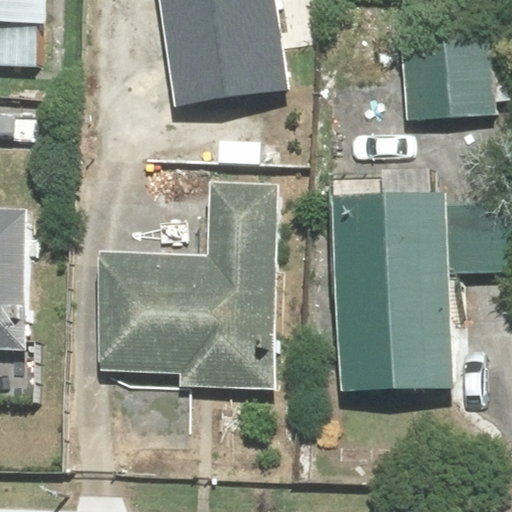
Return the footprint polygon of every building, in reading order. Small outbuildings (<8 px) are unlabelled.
[(0,0),(0,66),(67,69),(69,0),(0,0)] [(174,0),(192,118),(311,100),(296,0),(174,0)] [(511,29),(415,28),(414,117),(511,118),(511,29)] [(511,180),(352,178),(349,394),(472,396),(474,276),(511,276),(511,180)] [(291,391),(299,187),(232,184),(229,253),(112,249),(106,384),(291,391)] [(53,211),(0,208),(0,346),(48,348),(53,211)]
